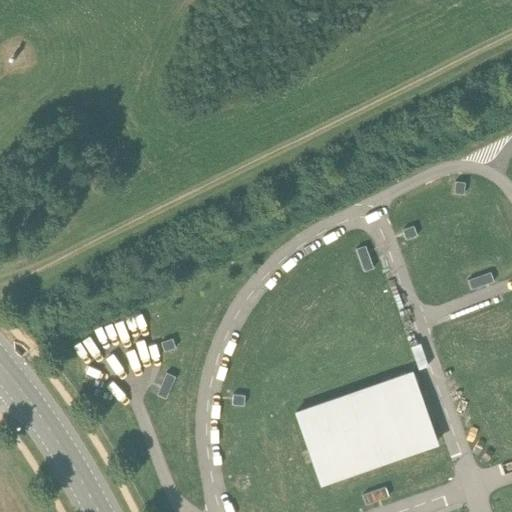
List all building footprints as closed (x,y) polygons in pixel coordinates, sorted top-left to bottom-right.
[(467,192),(467,178),(456,178),(455,191),(467,192)] [(406,237),(418,234),(415,223),(402,226),(406,237)] [(367,241),(356,244),(364,268),(374,264),(367,241)] [(495,282),(492,271),(468,278),(472,289),(495,282)] [(164,351),(177,348),(175,336),(162,339),(164,351)] [(441,442),(415,367),(296,408),(323,484),(441,442)] [(177,373),(167,369),(157,391),(167,396),(177,373)] [(247,392),(234,392),(234,404),(247,404),(247,392)] [(239,489),(252,487),(250,476),(237,478),(239,489)] [(390,495),(387,485),(363,492),(366,503),(390,495)]
